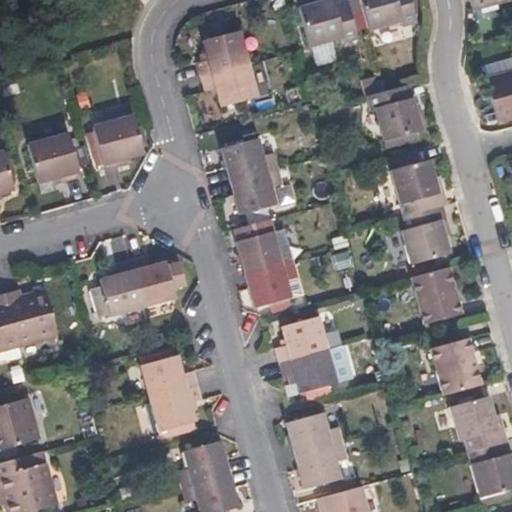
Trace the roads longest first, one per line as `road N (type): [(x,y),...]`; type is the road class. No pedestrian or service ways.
road 1 (residential): [(447,0),(445,79),(511,317)]
road 2 (residential): [(193,199),(274,511)]
road 3 (residential): [(175,0),(160,15),(153,51),(193,199)]
road 4 (residential): [(0,248),(193,199)]
